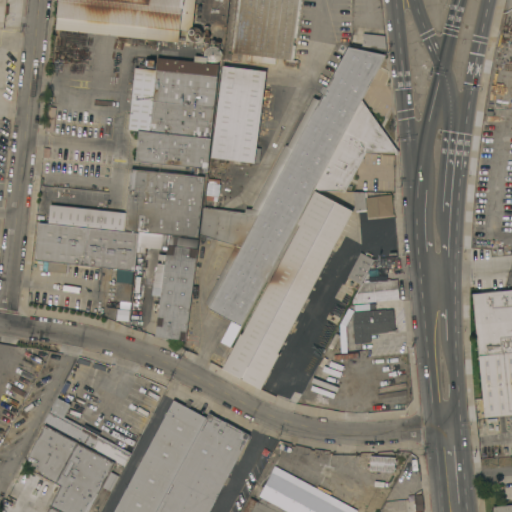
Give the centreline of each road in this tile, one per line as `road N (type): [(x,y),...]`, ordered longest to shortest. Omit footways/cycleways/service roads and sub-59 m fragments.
road 1 (residential): [(0,322),(135,347),(296,421),(446,429)]
road 2 (residential): [(41,0),(8,323)]
road 3 (secondary): [(414,201),(431,404),(446,429)]
road 4 (residential): [(268,411),(359,235),(392,231)]
road 5 (secondary): [(393,0),(414,201)]
road 6 (secondary): [(458,0),(421,161)]
road 7 (secondary): [(456,214),(441,65)]
